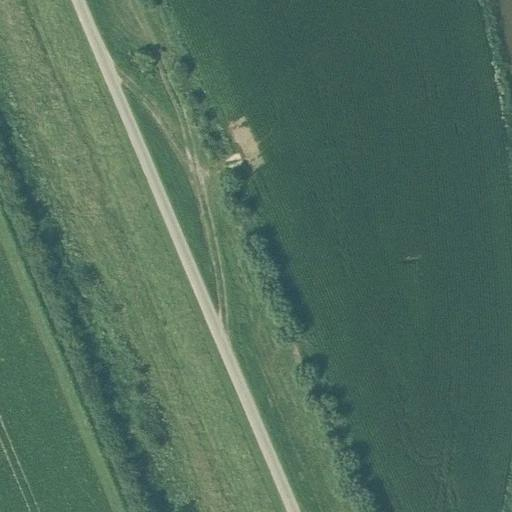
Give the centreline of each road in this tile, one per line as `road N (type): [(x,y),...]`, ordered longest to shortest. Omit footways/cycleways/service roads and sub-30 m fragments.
road 1 (unclassified): [(294,511),(77,0)]
road 2 (track): [(106,65),(133,84),(200,175),(225,299),(223,343)]
